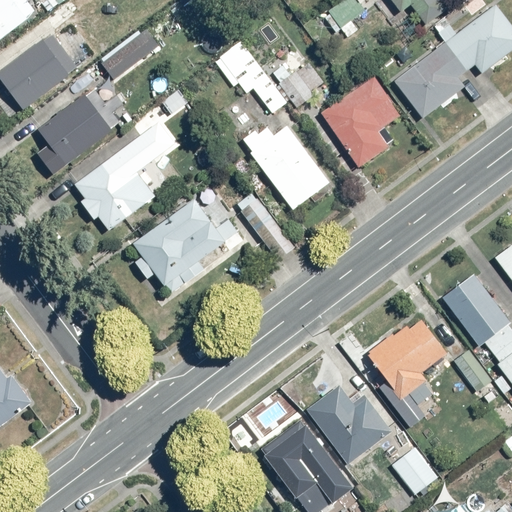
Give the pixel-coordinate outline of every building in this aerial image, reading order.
[(0,0),(0,39),(37,13),(27,0),(0,0)] [(44,17),(66,0),(45,0),(40,4),(44,9),(40,12),(44,17)] [(67,0),(66,0),(44,17),(57,33),(80,15),(67,0)] [(364,11),(355,0),(344,0),(327,14),(340,31),(364,11)] [(393,0),(402,12),(412,5),(426,23),(446,8),(439,0),(393,0)] [(511,51),(511,25),(497,5),(456,35),(446,21),(435,29),(445,42),(394,79),(423,118),(465,87),(458,78),(477,64),(483,73),(511,51)] [(147,31),(101,63),(113,80),(159,49),(147,31)] [(56,55),(43,38),(0,71),(0,76),(26,109),(71,74),(56,55)] [(240,100),(253,89),(272,113),(290,100),(296,107),(324,85),(304,58),(285,72),(280,64),(271,71),(283,88),(279,91),(243,43),(214,65),(240,100)] [(400,115),(376,82),(326,119),(360,167),(389,146),(378,131),(400,115)] [(100,112),(85,93),(39,129),(67,166),(113,130),(100,112)] [(171,125),(159,108),(134,126),(147,143),(171,125)] [(274,136),(267,127),(259,134),(257,131),(243,141),(294,210),(330,183),(288,126),(274,136)] [(86,199),(81,202),(94,220),(99,216),(109,230),(155,196),(153,193),(177,175),(158,150),(145,160),(132,142),(75,185),(86,199)] [(296,249),(252,192),(236,205),(279,261),(296,249)] [(206,211),(196,198),(134,244),(142,255),(135,261),(149,280),(156,274),(172,295),(205,270),(199,262),(238,232),(230,222),(226,216),(216,203),(206,211)] [(511,243),(493,257),(511,280),(511,243)] [(473,274),(441,298),(478,346),(483,342),(498,361),(496,364),(511,385),(511,330),(508,325),(511,323),(473,274)] [(367,356),(399,398),(426,379),(421,374),(447,352),(419,317),(367,356)] [(468,350),(452,363),(488,407),(504,394),(468,350)] [(0,367),(0,425),(31,402),(11,375),(8,378),(0,367)] [(305,409),(346,464),(392,431),(364,395),(352,403),(338,384),(305,409)] [(305,425),(263,456),(306,511),(318,511),(352,488),(305,425)] [(437,478),(414,447),(392,463),(415,494),(437,478)]
